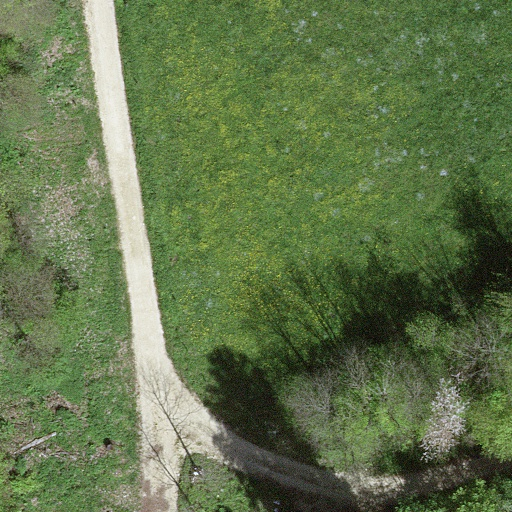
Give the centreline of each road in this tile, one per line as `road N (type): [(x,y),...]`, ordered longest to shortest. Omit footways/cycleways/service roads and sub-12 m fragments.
road 1 (track): [(164,395),(86,0)]
road 2 (track): [(511,459),(379,484),(250,452),(164,395)]
